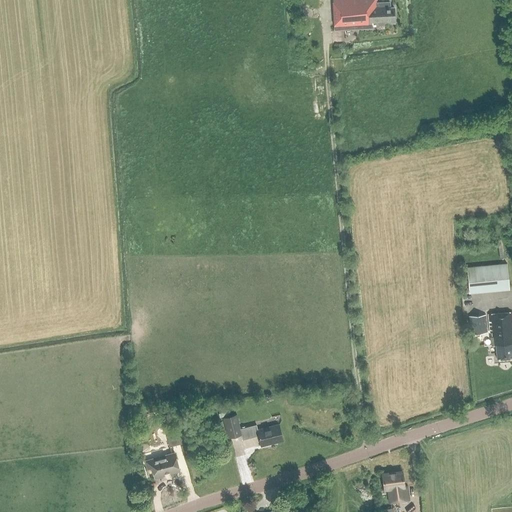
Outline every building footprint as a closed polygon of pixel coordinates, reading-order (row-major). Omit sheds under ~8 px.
[(372,23),(394,21),(393,7),(389,8),(389,2),(376,3),(376,0),(332,0),(335,30),(372,28),(372,23)] [(466,267),(469,291),(509,287),(506,263),(466,267)] [(489,316),(490,334),(492,333),(492,338),(491,338),(491,346),(496,345),(497,359),(511,357),(511,355),(511,344),(511,316),(511,314),(489,316)] [(488,333),(486,315),(469,317),(471,335),(488,333)] [(283,441),(279,425),(258,430),(257,425),(241,429),(237,415),(224,418),(229,438),(241,435),(243,440),(259,436),(261,446),(283,441)] [(170,447),(182,444),(178,429),(166,433),(170,447)] [(155,478),(180,471),(175,453),(146,461),(148,469),(152,468),(155,478)] [(390,503),(408,501),(406,488),(404,488),(402,472),(382,474),(384,490),(388,490),(390,503)]
